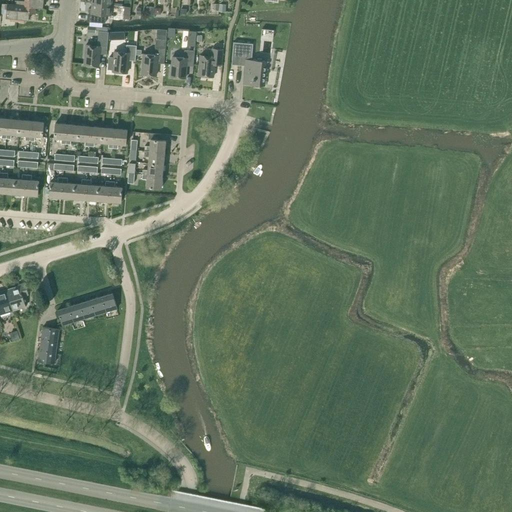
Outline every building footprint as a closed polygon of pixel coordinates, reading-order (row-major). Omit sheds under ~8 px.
[(19,5),(16,5),(2,3),(2,9),(7,9),(6,16),(11,17),(10,20),(17,21),(19,5)] [(106,15),(111,15),(112,5),(92,3),(92,9),(89,8),(88,19),(87,19),(87,21),(105,23),(106,15)] [(24,22),(25,18),(29,18),(30,11),(35,12),(35,7),(25,6),(25,5),(19,5),(17,21),(24,22)] [(147,6),(147,14),(154,15),(155,7),(147,6)] [(99,30),(98,38),(97,45),(86,44),(84,65),(99,66),(100,53),(107,54),(108,36),(109,31),(99,30)] [(188,30),(188,39),(196,40),(196,31),(188,30)] [(166,48),(167,39),(156,39),(155,47),(155,55),(144,54),(142,74),(156,75),(157,63),(164,63),(166,48)] [(263,85),(265,61),(252,60),(253,44),(234,42),(232,64),(245,65),(244,83),(263,85)] [(126,52),(115,51),(114,57),(109,57),(108,70),(113,70),(113,71),(127,73),(128,60),(135,61),(137,45),(127,44),(126,52)] [(221,65),(223,49),(213,48),(212,56),(201,55),(199,75),(213,76),(214,64),(221,65)] [(193,66),(195,50),(185,50),(184,57),(173,56),(171,77),(185,78),(186,65),(193,66)] [(6,138),(7,133),(8,119),(0,117),(0,132),(2,133),(2,138),(6,138)] [(20,120),(8,119),(7,133),(6,138),(11,139),(12,134),(19,134),(20,120)] [(30,140),(30,135),(32,121),(20,120),(19,134),(26,135),(25,140),(30,140)] [(44,122),(32,121),(30,135),(30,140),(35,141),(35,136),(43,137),(44,122)] [(66,139),(68,124),(55,123),(54,138),(62,139),(61,143),(66,144),(66,139)] [(79,125),(68,124),(66,139),(66,144),(71,144),(71,140),(78,140),(79,125)] [(89,146),(91,126),(79,125),(78,140),(85,141),(85,145),(89,146)] [(103,127),(91,126),(89,146),(94,146),(95,142),(102,142),(103,127)] [(114,143),(115,128),(103,127),(102,142),(109,143),(109,148),(113,148),(114,143)] [(127,129),(115,128),(114,143),(113,148),(118,149),(118,144),(126,144),(127,129)] [(149,133),(149,139),(151,139),(150,146),(145,146),(145,151),(165,152),(166,140),(161,140),(161,134),(149,133)] [(89,151),(89,156),(88,162),(98,163),(99,157),(96,157),(96,152),(89,151)] [(149,156),(149,163),(163,164),(165,152),(145,151),(144,156),(149,156)] [(143,169),(143,174),(162,176),(163,164),(149,163),(148,169),(143,169)] [(4,172),(3,177),(2,192),(14,193),(15,178),(8,178),(8,173),(4,172)] [(14,193),(26,194),(27,174),(23,174),(22,179),(15,178),(14,193)] [(26,194),(38,195),(39,180),(32,180),(32,175),(27,174),(26,194)] [(161,188),(162,176),(143,174),(142,179),(147,179),(147,187),(161,188)] [(49,196),(61,197),(63,177),(59,177),(58,182),(50,181),(49,196)] [(73,198),(74,183),(68,182),(68,178),(63,177),(61,197),(73,198)] [(73,198),(85,199),(87,179),(82,179),(82,184),(74,183),(73,198)] [(97,200),(98,185),(91,184),(92,180),(87,179),(85,199),(97,200)] [(97,200),(109,201),(110,181),(106,181),(105,185),(98,185),(97,200)] [(121,202),(122,187),(115,186),(115,181),(110,181),(109,201),(121,202)] [(26,306),(22,296),(28,294),(27,290),(25,283),(19,285),(19,286),(7,290),(13,310),(26,306)] [(0,291),(0,314),(13,310),(7,290),(0,291)] [(106,311),(117,308),(113,293),(101,296),(106,311)] [(106,311),(101,296),(91,299),(95,315),(106,311)] [(95,315),(91,299),(80,303),(84,318),(95,315)] [(84,318),(80,303),(69,306),(74,321),(84,318)] [(74,321),(69,306),(58,309),(62,325),(74,321)] [(57,340),(59,329),(43,326),(42,338),(57,340)] [(42,338),(40,349),(56,351),(57,340),(42,338)] [(40,349),(38,361),(39,361),(45,362),(54,363),(56,351),(40,349)]
